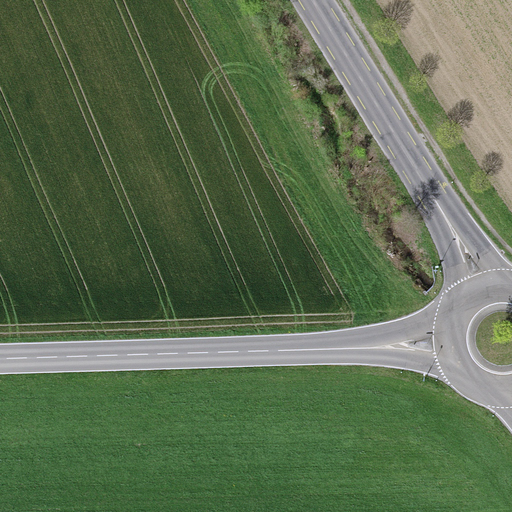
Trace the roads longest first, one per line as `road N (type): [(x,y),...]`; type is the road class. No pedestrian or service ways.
road 1 (secondary): [(0,358),(451,343)]
road 2 (secondary): [(313,0),(482,293)]
